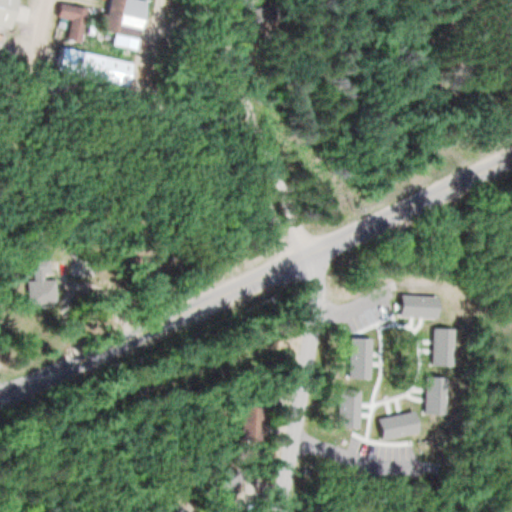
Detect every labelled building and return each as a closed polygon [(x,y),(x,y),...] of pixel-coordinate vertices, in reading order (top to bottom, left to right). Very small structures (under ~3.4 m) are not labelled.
[(50,0),(54,0),(77,6),(71,41),(57,37),(62,18),(47,15),(50,0)] [(105,0),(138,0),(129,44),(98,38),(105,0)] [(87,80),(120,87),(125,64),(92,57),(87,80)] [(259,232),(271,226),(257,199),(245,205),(259,232)] [(23,260),(23,277),(44,277),(44,260),(23,260)] [(253,437),(253,408),(233,408),(233,437),(253,437)] [(194,484),(205,501),(234,483),(224,466),(194,484)]
